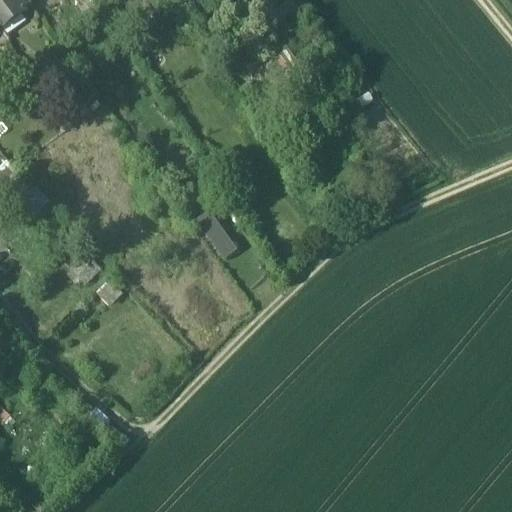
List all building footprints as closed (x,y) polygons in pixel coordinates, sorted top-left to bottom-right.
[(11,0),(0,0),(0,31),(1,32),(23,16),(11,0)] [(31,7),(25,0),(11,0),(21,14),(31,7)] [(37,194),(17,173),(10,179),(29,200),(37,194)] [(0,204),(13,193),(0,178),(0,204)] [(196,232),(218,264),(237,251),(214,219),(196,232)] [(111,287),(100,299),(109,307),(120,297),(111,287)] [(0,423),(3,426),(9,419),(0,411),(0,423)]
